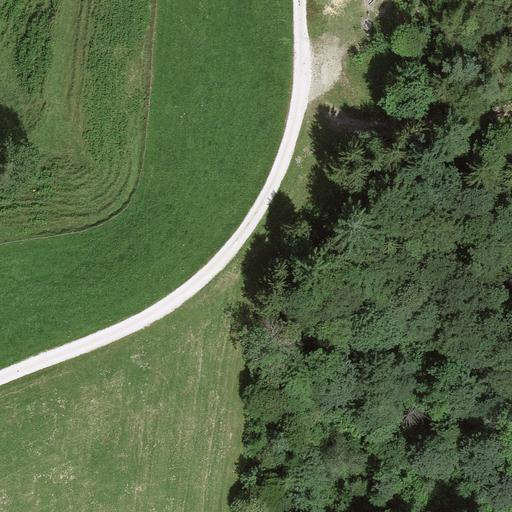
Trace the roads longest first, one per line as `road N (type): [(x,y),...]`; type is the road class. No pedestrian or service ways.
road 1 (track): [(0,380),(174,303),(259,215),(289,153),(297,113),(296,0)]
road 2 (track): [(289,153),(511,107)]
